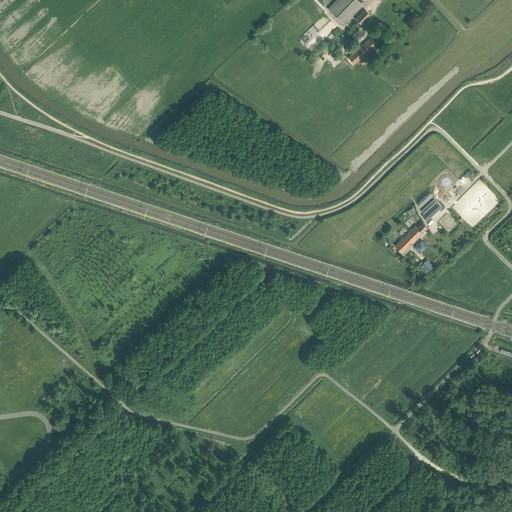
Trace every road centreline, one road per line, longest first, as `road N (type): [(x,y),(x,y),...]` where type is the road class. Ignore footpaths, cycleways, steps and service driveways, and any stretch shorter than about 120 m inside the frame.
road 1 (unknown): [(0,74),(84,135),(291,211),(318,211),(352,197),(431,120)]
road 2 (track): [(378,129),(359,133),(325,87),(343,55),(343,26),(375,4)]
